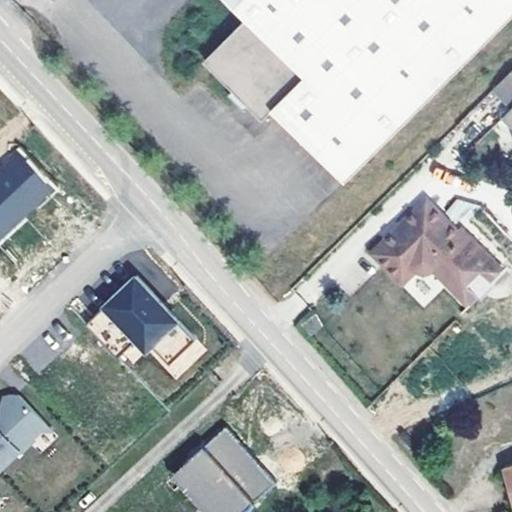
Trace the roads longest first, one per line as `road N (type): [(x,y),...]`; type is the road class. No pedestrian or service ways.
road 1 (tertiary): [(154,204),(422,511)]
road 2 (tertiary): [(0,39),(154,204)]
road 3 (residential): [(154,204),(0,347)]
